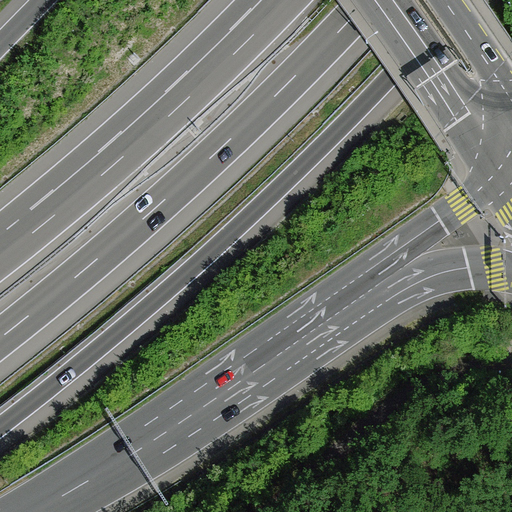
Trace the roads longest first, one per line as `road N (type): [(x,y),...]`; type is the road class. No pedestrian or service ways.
road 1 (motorway): [(0,427),(201,261),(460,0)]
road 2 (motorway): [(0,338),(219,150),(368,0)]
road 3 (motorway): [(33,511),(154,440),(376,286)]
road 4 (motorway): [(244,44),(0,258)]
road 5 (motorway): [(376,286),(499,170)]
road 6 (motorway): [(376,286),(468,267),(511,270)]
road 7 (primary): [(434,69),(499,170)]
